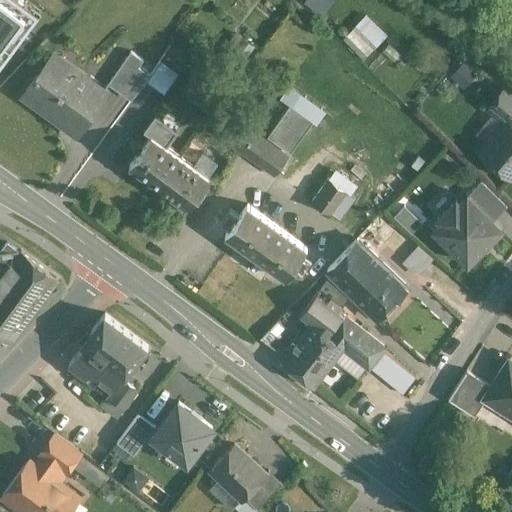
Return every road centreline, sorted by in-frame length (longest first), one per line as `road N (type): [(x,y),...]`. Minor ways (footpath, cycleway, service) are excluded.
road 1 (secondary): [(386,472),(99,263)]
road 2 (residential): [(511,283),(386,472)]
road 3 (residential): [(99,263),(0,382)]
road 4 (secondary): [(99,263),(0,191)]
